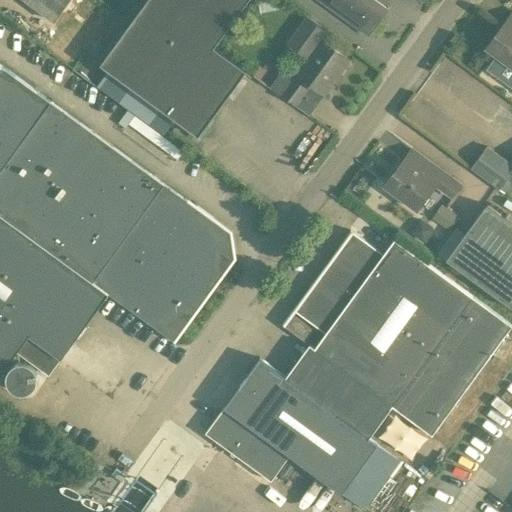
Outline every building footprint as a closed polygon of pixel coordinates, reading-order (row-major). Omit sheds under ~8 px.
[(22,0),(53,22),(69,0),(22,0)] [(148,0),(148,1),(101,65),(182,124),(199,136),(246,70),(214,47),(247,0),(148,0)] [(317,0),(368,37),(388,10),(374,0),(317,0)] [(511,87),(511,15),(487,49),(496,56),(486,69),(511,87)] [(270,85),(297,106),(310,88),(323,97),(325,95),(350,62),(321,41),(326,34),(306,20),(289,42),(308,56),(295,73),(296,73),(294,75),(284,68),(270,85)] [(233,260),(223,253),(226,248),(226,245),(221,242),(229,232),(2,67),(0,65),(0,376),(17,352),(46,373),(69,342),(85,320),(56,299),(76,271),(107,294),(173,342),(233,260)] [(511,164),(487,147),(470,169),(500,190),(508,179),(511,181),(511,164)] [(460,185),(412,149),(385,186),(416,209),(435,184),(452,196),(460,185)] [(459,216),(442,204),(432,218),(449,230),(459,216)] [(511,222),(487,204),(459,241),(460,241),(446,260),(511,309),(511,222)] [(297,361),(366,411),(377,395),(432,435),(511,326),(511,325),(394,240),(383,255),(352,232),(294,311),(325,334),(314,349),(309,345),(297,361)] [(314,330),(294,316),(285,327),(305,342),(314,330)] [(353,427),(366,411),(297,361),(286,378),(260,359),(203,433),(268,478),(285,453),(342,494),(343,493),(361,508),(399,460),(353,427)]
